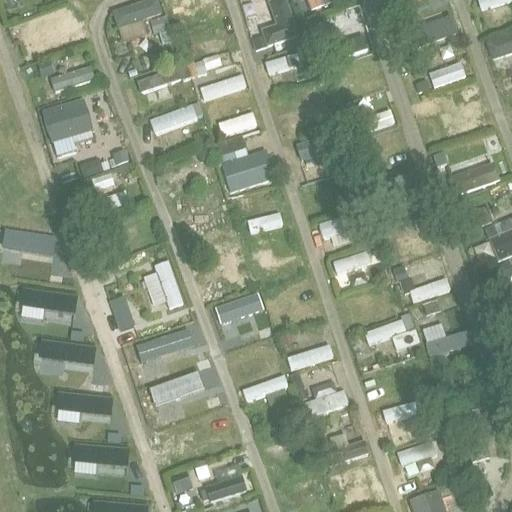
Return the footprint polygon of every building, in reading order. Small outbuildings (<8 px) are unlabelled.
[(179,15),(183,29),(218,18),(215,5),(213,5),(211,0),(183,0),(175,2),(179,15)] [(279,0),(269,3),(277,27),(262,32),(264,37),(268,48),(282,44),(297,39),(284,0),(279,0)] [(332,0),(302,0),(309,16),(322,11),(322,10),(334,5),(332,0)] [(511,2),(511,0),(481,0),(478,1),(481,12),(511,2)] [(116,31),(140,24),(161,17),(156,1),(109,16),(114,32),(116,31)] [(413,31),(419,48),(455,36),(449,18),(413,31)] [(165,19),(148,24),(152,37),(159,35),(163,48),(173,45),(165,19)] [(46,42),(54,62),(88,47),(80,28),(46,42)] [(251,41),(255,53),(268,48),(264,37),(251,41)] [(490,63),(511,56),(511,37),(485,46),(490,63)] [(362,39),(314,54),(318,67),(366,51),(362,39)] [(375,51),(352,59),(354,67),(378,59),(375,51)] [(306,52),(265,65),(269,77),(309,64),(306,52)] [(459,66),(428,77),(434,91),(464,81),(459,66)] [(141,83),(145,96),(181,84),(190,80),(185,67),(141,83)] [(89,71),(88,71),(72,76),(49,83),(53,97),(93,84),(89,71)] [(244,90),(240,78),(200,91),(204,103),(244,90)] [(379,92),(376,80),(339,92),(343,104),(379,92)] [(285,114),(322,104),(322,103),(328,101),(324,89),(281,100),(285,114)] [(196,122),(191,109),(148,124),(153,138),(196,122)] [(388,114),(359,124),(363,136),(392,126),(388,114)] [(222,139),(255,128),(251,115),(218,126),(222,139)] [(193,137),(197,149),(207,146),(203,133),(193,137)] [(301,164),(341,152),(336,137),(297,149),(301,164)] [(99,138),(59,153),(64,166),(103,151),(99,138)] [(220,169),(221,168),(249,159),(242,139),(213,148),(220,169)] [(401,149),(369,160),(374,173),(405,162),(401,149)] [(193,155),(198,166),(211,161),(207,150),(193,155)] [(274,182),(265,154),(221,168),(230,196),(274,182)] [(352,174),(349,165),(334,169),(337,179),(352,174)] [(492,167),(446,183),(452,199),(498,183),(492,167)] [(324,200),(339,196),(354,191),(351,179),(309,191),(313,203),(324,200)] [(368,189),(373,201),(386,195),(382,184),(368,189)] [(123,194),(93,205),(97,216),(127,205),(123,194)] [(376,215),(381,227),(422,211),(417,199),(376,215)] [(260,217),(268,240),(291,232),(283,209),(260,217)] [(491,231),(503,225),(496,209),(483,214),(491,231)] [(322,242),(365,229),(361,214),(317,228),(322,242)] [(511,232),(487,242),(496,265),(511,258),(511,232)] [(108,248),(112,261),(143,250),(138,237),(122,243),(119,234),(108,238),(111,247),(108,248)] [(438,253),(432,236),(386,252),(392,269),(438,253)] [(366,255),(332,265),(336,277),(370,266),(366,255)] [(292,260),(258,269),(262,282),(295,272),(292,260)] [(155,274),(143,278),(152,308),(165,304),(168,312),(183,308),(167,263),(153,268),(155,274)] [(407,282),(403,270),(393,274),(397,285),(407,282)] [(444,282),(410,293),(414,305),(448,293),(444,282)] [(121,331),(135,326),(126,298),(111,303),(121,331)] [(255,319),(248,298),(215,310),(219,321),(235,316),(239,325),(255,319)] [(386,304),(359,308),(361,318),(387,313),(386,304)] [(430,306),(417,310),(421,322),(434,318),(430,306)] [(322,318),(284,324),(286,333),(323,327),(322,318)] [(392,341),(396,354),(418,345),(413,333),(406,336),(402,324),(402,323),(363,337),(368,349),(392,341)] [(290,335),(276,340),(279,350),(294,345),(290,335)] [(466,335),(428,346),(431,358),(469,347),(466,335)] [(166,338),(129,351),(133,362),(170,350),(166,338)] [(271,352),(268,344),(266,338),(227,351),(233,366),(271,352)] [(331,360),(328,348),(287,361),(291,373),(331,360)] [(368,377),(372,389),(405,378),(405,379),(412,376),(409,365),(401,367),(401,366),(368,377)] [(288,379),(292,391),(302,387),(298,375),(288,379)] [(110,376),(73,385),(78,404),(98,399),(97,398),(115,394),(110,376)] [(288,390),(284,379),(244,393),(248,404),(288,390)] [(448,394),(452,406),(483,396),(479,384),(448,394)] [(303,406),(308,420),(347,406),(343,392),(303,406)] [(208,395),(178,406),(167,410),(172,422),(182,418),(212,407),(208,395)] [(421,415),(418,403),(384,414),(387,425),(421,415)] [(111,434),(128,430),(123,411),(106,415),(111,434)] [(477,414),(459,419),(471,465),(489,460),(477,414)] [(103,418),(85,423),(88,435),(106,430),(103,418)] [(326,436),(323,425),(312,429),(316,439),(326,436)] [(263,449),(274,446),(295,438),(298,437),(294,426),(259,438),(263,449)] [(190,450),(194,463),(228,450),(224,437),(190,450)] [(362,443),(322,456),(327,470),(367,457),(362,443)] [(400,470),(433,459),(428,446),(396,456),(400,470)] [(106,482),(142,468),(137,453),(100,467),(106,482)] [(245,493),(241,480),(206,491),(210,504),(245,493)] [(328,499),(320,480),(300,487),(283,494),(289,511),(308,511),(310,511),(308,507),(328,499)] [(151,493),(114,502),(116,511),(151,511),(155,511),(151,493)] [(410,503),(412,511),(443,511),(437,493),(410,503)] [(339,507),(340,511),(369,511),(375,510),(372,497),(339,507)]
